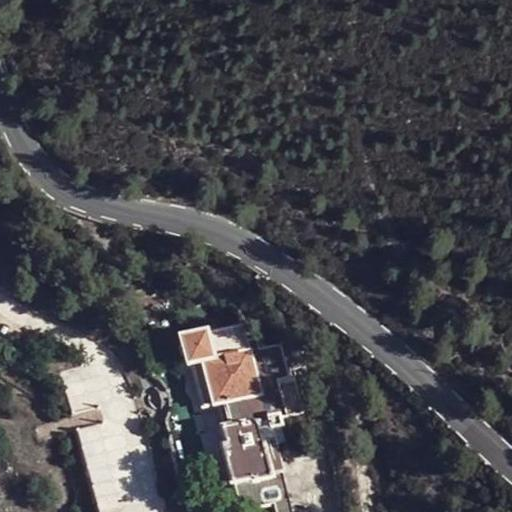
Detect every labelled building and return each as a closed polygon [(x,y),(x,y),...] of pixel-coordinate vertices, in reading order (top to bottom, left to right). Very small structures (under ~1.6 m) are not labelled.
[(262,275),(257,272),(254,279),(258,282),(262,275)] [(234,400),(259,394),(260,393),(242,325),(181,341),(188,368),(194,366),(202,364),(213,405),(234,400)] [(290,376),(282,344),(261,349),(269,381),(290,376)] [(204,408),(213,405),(202,364),(194,366),(204,408)] [(234,400),(238,421),(256,417),(264,416),(259,394),(234,400)] [(264,416),(256,417),(259,430),(268,429),(264,416)] [(256,417),(238,421),(218,426),(223,444),(219,445),(230,484),(231,488),(235,487),(241,511),(264,505),(259,481),(271,478),(259,430),(256,417)] [(223,486),(230,484),(219,445),(212,447),(223,486)]
